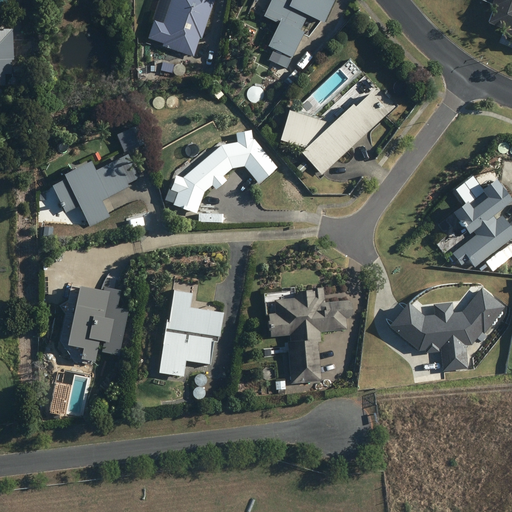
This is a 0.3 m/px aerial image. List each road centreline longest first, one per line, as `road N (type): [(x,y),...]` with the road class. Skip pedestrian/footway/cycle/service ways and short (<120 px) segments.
road 1 (residential): [(341,425),(0,465)]
road 2 (residential): [(353,234),(474,81)]
